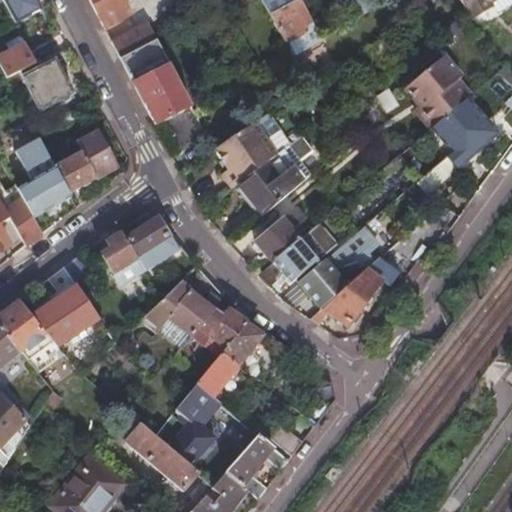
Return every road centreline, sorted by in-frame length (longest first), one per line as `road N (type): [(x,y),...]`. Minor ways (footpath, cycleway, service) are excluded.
road 1 (residential): [(364,384),(223,271),(158,175)]
road 2 (residential): [(511,184),(364,384)]
road 3 (residential): [(0,293),(158,175)]
road 4 (residential): [(158,175),(69,0)]
road 5 (residential): [(270,511),(364,384)]
